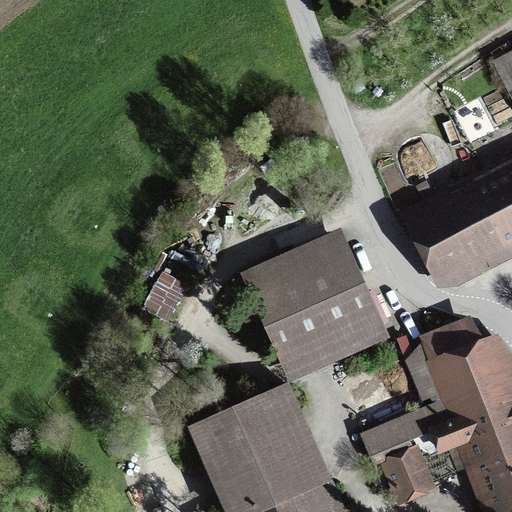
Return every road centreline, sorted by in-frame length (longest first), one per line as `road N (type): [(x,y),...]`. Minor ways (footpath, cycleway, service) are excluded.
road 1 (unknown): [(148,511),(141,473),(149,427),(169,364),(220,272),(371,194)]
road 2 (tertiary): [(511,332),(498,319),(433,299),(413,281),(389,242),(296,0)]
